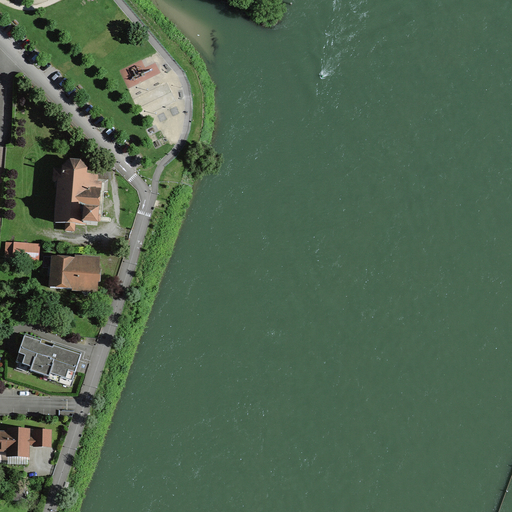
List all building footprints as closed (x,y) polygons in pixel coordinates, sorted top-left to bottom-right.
[(83,222),(96,223),(99,180),(95,180),(95,174),(84,174),(85,168),(78,160),(69,160),(62,166),(62,169),(53,168),(52,179),(57,179),(54,220),(64,221),(64,228),(72,229),(73,222),(83,223),(83,222)] [(37,260),(39,244),(6,242),(5,255),(12,255),(12,258),(37,260)] [(95,290),(97,260),(43,256),(42,266),(51,266),(49,286),(95,290)] [(24,334),(14,361),(30,367),(48,373),(70,380),(80,353),(52,343),(51,347),(47,346),(49,341),(40,338),(39,339),(24,334)] [(48,373),(30,367),(28,370),(47,377),(48,373)] [(25,453),(26,428),(6,427),(6,431),(0,431),(0,448),(13,449),(13,453),(25,453)] [(48,429),(32,428),(31,445),(47,445),(48,429)]
